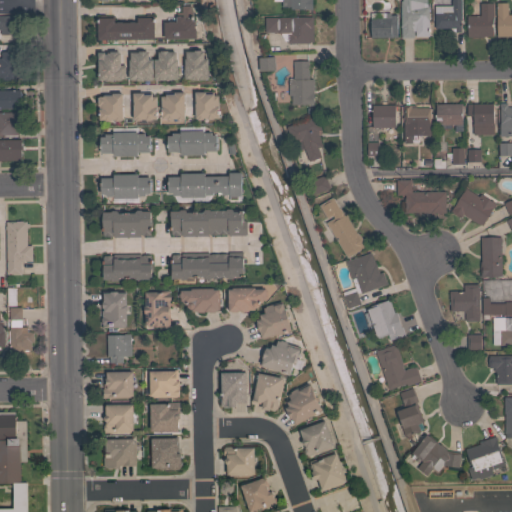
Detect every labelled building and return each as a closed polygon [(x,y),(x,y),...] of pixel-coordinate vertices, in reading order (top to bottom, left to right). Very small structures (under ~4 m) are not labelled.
[(312,0),(312,9),(290,9),(290,7),(282,7),(281,0),(312,0)] [(401,0),(412,0),(412,4),(422,4),(422,6),(428,6),(428,22),(418,23),(418,24),(413,24),(413,37),(401,38),(400,1),(401,1),(401,0)] [(451,5),(451,0),(460,0),(461,20),(460,20),(460,32),(449,32),(449,28),(434,28),(434,6),(451,5)] [(467,36),(466,16),(480,16),(479,3),(492,3),(492,36),(467,36)] [(495,3),(506,3),(507,14),(511,14),(510,11),(511,10),(511,35),(496,36),(496,23),(495,3)] [(163,39),(163,22),(176,22),(176,5),(191,5),(191,12),(192,12),(192,21),(194,21),(194,28),(196,28),(196,38),(163,39)] [(396,15),(397,37),(371,37),(370,13),(389,13),(389,15),(396,15)] [(0,15),(14,15),(15,34),(0,34),(0,15)] [(312,16),(313,42),(310,42),(310,43),(287,43),(287,33),(278,33),(278,32),(265,32),(265,17),(312,16)] [(97,40),(97,18),(114,18),(114,23),(137,22),(137,17),(154,17),(154,39),(97,40)] [(129,60),(130,60),(130,52),(138,52),(138,51),(145,51),(145,52),(148,52),(148,59),(152,59),(152,67),(154,67),(154,60),(157,59),(157,52),(160,52),(160,51),(167,50),(167,52),(176,52),(176,59),(177,59),(177,79),(154,79),(154,77),(152,77),(152,79),(129,79),(129,60)] [(194,51),(194,50),(201,50),(201,51),(203,51),(204,59),(207,59),(208,79),(198,80),(198,78),(185,78),(184,59),(185,59),(185,52),(194,51)] [(0,51),(19,51),(19,80),(0,80),(0,51)] [(98,60),(100,60),(100,59),(98,59),(98,52),(104,52),(104,54),(107,54),(107,53),(110,53),(110,52),(117,52),(117,53),(120,53),(120,66),(124,65),(124,77),(121,77),(121,80),(98,80),(98,60)] [(258,57),(274,56),(275,70),(259,71),(258,57)] [(314,104),(292,104),(292,95),(289,95),(289,79),(293,78),(293,61),(308,61),(308,79),(313,79),(314,104)] [(0,90),(19,90),(19,100),(17,100),(17,104),(13,104),(13,109),(0,109),(0,90)] [(185,118),(161,119),(161,115),(156,116),(157,119),(133,120),(132,93),(152,92),(152,96),(156,96),(156,107),(161,107),(161,96),(165,96),(165,93),(184,92),(185,118)] [(194,92),(205,92),(205,93),(213,93),(213,95),(218,95),(219,118),(214,118),(213,119),(208,119),(207,118),(203,118),(203,119),(197,120),(197,118),(195,118),(194,92)] [(123,119),(99,120),(98,106),(97,106),(97,97),(99,97),(99,96),(103,96),(103,94),(122,93),(123,119)] [(461,103),(462,131),(454,131),(454,124),(450,125),(450,128),(442,128),(442,124),(435,124),(435,104),(461,103)] [(493,103),(493,123),(493,134),(473,134),(472,116),(466,116),(466,104),(493,103)] [(511,135),(499,136),(499,124),(499,103),(506,103),(506,107),(511,107),(511,135)] [(430,108),(430,135),(411,135),(411,143),(403,143),(403,104),(410,104),(410,105),(415,105),(415,108),(430,108)] [(372,128),(372,105),(395,105),(395,127),(372,128)] [(0,112),(20,112),(20,122),(19,122),(19,129),(18,129),(18,134),(0,134),(0,112)] [(316,116),(321,130),(317,131),(322,146),(318,148),(321,157),(309,161),(304,148),(297,150),(294,142),(292,143),(286,127),(316,116)] [(180,155),(180,152),(167,152),(166,136),(171,135),(171,133),(179,133),(179,131),(203,131),(203,133),(211,133),(211,135),(216,135),(216,151),(204,151),(204,155),(180,155)] [(113,156),(113,153),(100,153),(99,137),(105,137),(104,134),(112,134),(112,132),(136,132),(136,134),(144,134),(144,136),(149,136),(149,152),(137,152),(137,156),(113,156)] [(0,140),(20,140),(20,160),(0,160),(0,140)] [(367,155),(366,142),(378,142),(378,155),(367,155)] [(498,143),(511,142),(511,155),(498,156),(498,143)] [(451,160),(445,160),(445,153),(451,153),(451,148),(463,147),(463,164),(451,164),(451,160)] [(467,149),(480,149),(480,162),(467,162),(467,149)] [(180,176),(179,173),(204,173),(204,176),(228,176),(228,172),(241,172),(241,201),(229,201),(229,195),(221,195),(221,192),(212,192),(212,195),(204,195),(204,197),(180,197),(180,195),(172,195),(172,193),(167,193),(167,177),(180,176)] [(113,198),(113,197),(105,197),(105,194),(101,194),(100,178),(113,178),(113,174),(137,174),(137,177),(149,177),(150,193),(145,193),(145,196),(137,196),(137,198),(113,198)] [(330,189),(310,196),(305,182),(325,175),(330,189)] [(396,180),(411,179),(411,192),(445,191),(445,213),(430,213),(430,212),(410,212),(410,213),(404,213),(404,195),(396,195),(396,180)] [(495,204),(493,208),(492,208),(483,222),(484,222),(482,225),(480,224),(479,225),(462,214),(460,218),(449,211),(453,205),(454,206),(464,190),(463,190),(464,188),(478,197),(480,194),(495,204)] [(326,222),(334,218),(332,215),(327,218),(319,205),(333,197),(339,209),(340,208),(343,213),(344,212),(357,234),(358,234),(366,247),(347,258),(326,222)] [(511,212),(508,215),(503,203),(511,198),(511,212)] [(245,234),(245,235),(228,236),(228,234),(208,234),(208,236),(181,236),(181,234),(170,234),(170,211),(178,211),(179,209),(208,209),(209,211),(225,211),(227,208),(231,209),(232,210),(241,210),(241,214),(243,214),(243,220),(245,220),(245,221),(247,221),(246,234),(245,234)] [(113,237),(113,235),(102,235),(102,212),(110,212),(112,211),(116,211),(117,211),(135,211),(137,210),(140,210),(141,211),(150,211),(150,219),(151,219),(152,226),(150,226),(151,235),(140,235),(140,237),(113,237)] [(6,222),(26,222),(26,223),(28,223),(28,228),(26,228),(27,245),(31,245),(32,261),(21,261),(21,274),(7,274),(6,222)] [(480,262),(480,237),(500,237),(500,239),(501,239),(501,242),(500,242),(501,276),(484,277),(480,277),(480,262)] [(211,278),(210,279),(205,279),(204,278),(193,278),(193,281),(186,282),(186,279),(185,279),(185,280),(180,280),(179,279),(170,279),(170,255),(171,255),(171,254),(180,254),(180,253),(208,253),(208,255),(210,255),(210,254),(226,254),(228,254),(228,252),(242,252),(242,258),(245,258),(245,263),(242,263),(242,266),(244,266),(244,273),(243,273),(243,277),(241,277),(241,281),(233,281),(233,277),(232,279),(227,279),(226,278),(211,278)] [(371,252),(375,264),(375,263),(379,274),(383,272),(387,284),(361,293),(360,292),(357,293),(360,304),(347,308),(342,292),(354,288),(345,261),(371,252)] [(118,279),(117,281),(112,281),(111,279),(103,280),(102,256),(103,256),(103,255),(113,255),(113,254),(140,254),(140,255),(150,255),(150,256),(150,263),(152,263),(152,271),(150,271),(150,279),(118,279)] [(478,321),(465,321),(465,311),(450,311),(449,299),(448,299),(448,291),(463,291),(463,284),(478,284),(478,321)] [(267,291),(267,297),(265,299),(263,300),(263,301),(261,303),(259,303),(259,305),(256,308),(254,308),(254,310),(248,310),(248,311),(237,311),(237,312),(232,312),(231,311),(228,311),(228,289),(232,289),(232,288),(254,287),(254,289),(264,289),(267,291)] [(186,306),(186,304),(184,304),(182,302),(182,301),(180,301),(180,290),(191,290),(191,288),(213,288),(213,289),(219,289),(219,309),(217,309),(217,311),(191,311),(191,309),(189,309),(186,306)] [(126,326),(124,326),(124,327),(101,327),(101,291),(124,291),(124,293),(126,292),(126,326)] [(169,326),(147,327),(147,325),(145,325),(144,292),(146,292),(146,291),(169,291),(169,326)] [(511,315),(482,315),(481,297),(488,297),(489,303),(504,303),(504,302),(511,302),(511,315)] [(393,312),(395,312),(401,328),(402,327),(405,335),(390,340),(388,334),(377,338),(372,324),(368,325),(363,313),(368,312),(367,309),(368,309),(367,307),(389,299),(393,312)] [(261,339),(256,320),(260,319),(259,314),(264,313),(263,308),(265,307),(265,306),(282,301),(284,310),(284,309),(290,331),(261,339)] [(21,307),(21,319),(21,327),(27,327),(27,331),(33,331),(33,342),(30,342),(31,350),(23,350),(23,353),(17,353),(17,354),(8,355),(8,349),(10,349),(9,343),(8,343),(7,330),(9,330),(9,327),(10,327),(9,320),(9,307),(21,307)] [(492,317),(511,317),(511,345),(499,345),(499,344),(492,345),(492,317)] [(106,335),(129,334),(130,344),(131,344),(131,356),(122,356),(122,362),(109,363),(109,356),(107,356),(106,335)] [(480,334),(480,349),(467,349),(466,334),(480,334)] [(260,366),(265,347),(270,348),(271,344),(275,346),(277,340),(280,341),(280,340),(287,342),(286,343),(299,347),(296,358),(302,360),(299,369),(292,367),(290,374),(260,366)] [(375,351),(395,344),(403,367),(402,367),(403,370),(416,366),(421,381),(407,386),(406,383),(389,390),(375,351)] [(511,355),(511,384),(495,384),(495,371),(493,371),(493,368),(488,368),(488,365),(487,365),(487,358),(488,358),(488,355),(511,355)] [(152,397),(152,396),(149,396),(148,371),(152,371),(152,370),(177,369),(177,381),(179,381),(179,389),(178,389),(178,397),(152,397)] [(102,398),(101,389),(103,389),(103,383),(104,383),(104,371),(129,370),(129,371),(132,371),(133,396),(129,396),(129,397),(102,398)] [(246,403),(235,403),(235,407),(222,407),(222,406),(219,406),(219,372),(245,372),(246,403)] [(273,411),(269,410),(268,411),(261,409),(262,404),(251,401),(252,395),(253,395),(258,373),(283,378),(282,380),(283,380),(280,397),(279,397),(277,409),(273,411)] [(291,393),(290,392),(297,388),(297,389),(308,383),(316,397),(319,401),(317,402),(320,407),(321,407),(322,409),(294,425),(284,408),(288,406),(286,402),(290,400),(288,395),(291,393)] [(413,388),(417,401),(416,402),(423,422),(417,424),(420,431),(411,434),(412,437),(407,439),(406,436),(405,437),(396,411),(404,408),(399,392),(413,388)] [(504,413),(503,413),(503,397),(511,397),(511,438),(504,438),(504,413)] [(177,431),(153,432),(153,430),(150,430),(149,404),(153,404),(153,402),(179,402),(179,413),(177,413),(179,415),(179,418),(177,420),(177,431)] [(104,433),(103,423),(105,423),(105,422),(103,420),(103,417),(104,415),(104,405),(105,405),(105,403),(130,403),(130,404),(133,404),(133,431),(130,431),(130,432),(104,433)] [(0,511),(0,508),(13,508),(12,483),(0,483),(0,411),(14,411),(15,421),(25,421),(26,461),(20,462),(20,482),(25,482),(25,511),(0,511)] [(334,445),(331,446),(332,447),(307,456),(306,455),(304,454),(303,450),(304,448),(303,445),(302,445),(301,442),(302,440),(298,428),(322,420),(323,421),(325,421),(334,445)] [(460,453),(458,467),(442,465),(437,471),(432,468),(426,475),(416,468),(422,461),(411,453),(426,434),(440,445),(440,444),(445,449),(446,451),(460,453)] [(495,436),(497,440),(496,440),(504,465),(490,470),(492,475),(479,479),(478,476),(470,478),(467,468),(470,467),(464,449),(479,444),(478,442),(495,436)] [(151,438),(154,438),(154,437),(178,437),(178,450),(177,450),(177,453),(179,453),(180,459),(181,461),(181,465),(179,467),(179,468),(178,468),(178,469),(159,470),(159,467),(151,467),(151,438)] [(103,467),(103,447),(105,447),(105,439),(134,439),(134,441),(135,441),(135,449),(139,449),(139,452),(135,452),(136,465),(119,465),(119,468),(107,469),(105,467),(103,467)] [(251,446),(251,447),(253,447),(254,474),(226,474),(226,465),(224,463),(224,459),(226,457),(226,456),(223,456),(223,448),(224,448),(224,446),(251,446)] [(321,490),(317,479),(314,480),(311,472),(312,471),(309,461),(333,453),(333,454),(336,453),(346,481),(321,490)] [(244,484),(243,483),(265,475),(269,487),(267,487),(269,491),(271,491),(273,497),(275,498),(276,501),(274,503),(275,505),(254,511),(251,511),(249,511),(240,486),(244,484)]
